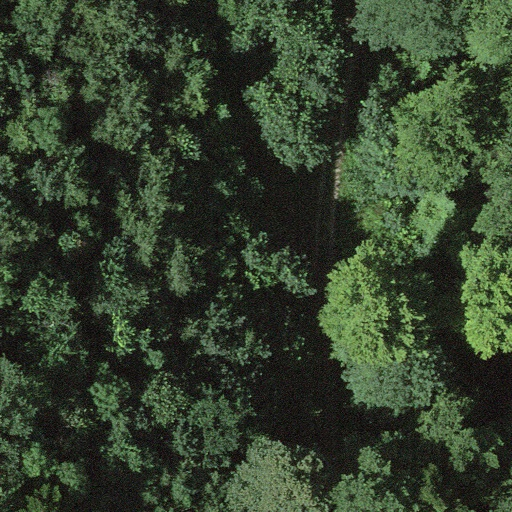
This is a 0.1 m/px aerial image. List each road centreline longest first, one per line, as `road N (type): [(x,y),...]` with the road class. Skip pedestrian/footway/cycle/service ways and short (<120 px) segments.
road 1 (track): [(359,0),(330,239),(334,511)]
road 2 (track): [(330,239),(289,214),(236,137),(201,0)]
